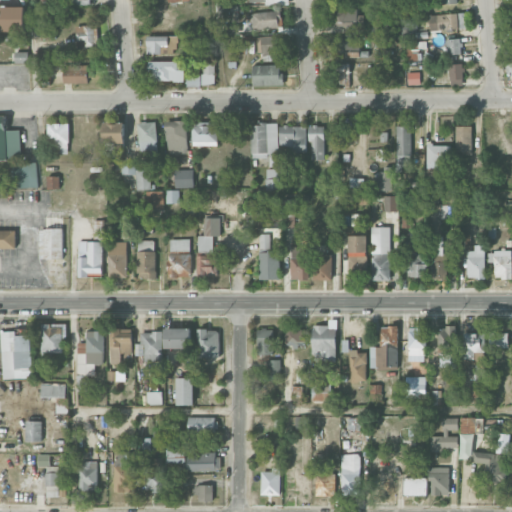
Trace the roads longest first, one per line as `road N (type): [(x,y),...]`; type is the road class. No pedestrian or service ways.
road 1 (residential): [(0,104),(511,99)]
road 2 (tertiary): [(511,302),(0,302)]
road 3 (residential): [(239,302),(240,511)]
